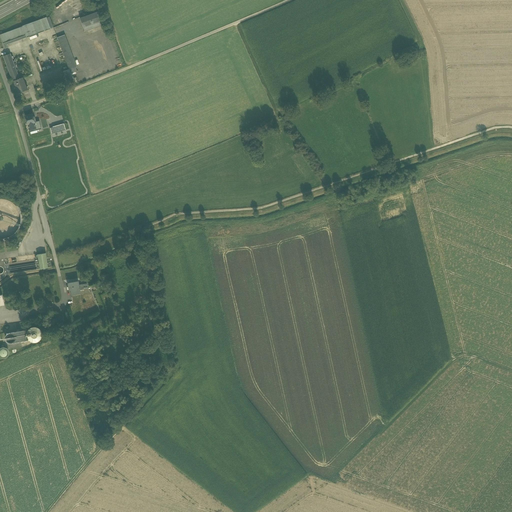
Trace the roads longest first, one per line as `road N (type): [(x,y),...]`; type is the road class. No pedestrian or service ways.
road 1 (track): [(286,0),(16,110)]
road 2 (residential): [(64,303),(0,67)]
